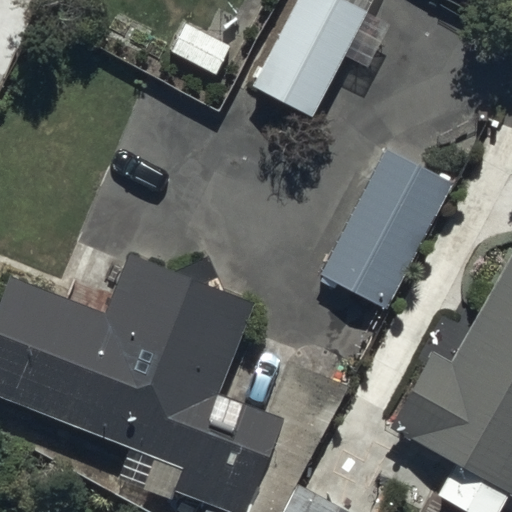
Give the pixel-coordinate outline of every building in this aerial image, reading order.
[(299,0),(252,92),(313,123),(367,17),(353,10),(357,2),(352,0),(299,0)] [(472,0),(501,15),(508,0),(472,0)] [(184,23),(168,52),(216,78),(232,49),(235,50),(250,24),(218,7),(203,34),(184,23)] [(386,150),(320,275),(389,312),(455,187),(386,150)] [(222,511),(284,511),(298,489),(315,452),(279,438),(285,421),(222,397),(256,306),(128,258),(126,263),(91,250),(70,306),(9,283),(0,305),(0,401),(183,471),(175,489),(222,511)] [(511,260),(452,368),(433,358),(392,432),(455,466),(441,491),(434,487),(420,511),(503,511),(511,498),(511,260)] [(284,511),(347,511),(298,489),(284,511)]
